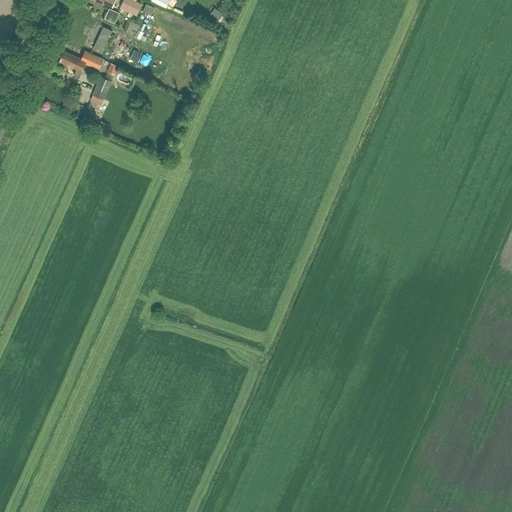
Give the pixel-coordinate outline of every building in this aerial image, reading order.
[(134,0),(123,0),(120,7),(137,15),(142,4),(134,0)] [(146,3),(143,11),(151,15),(155,7),(146,3)] [(115,23),(119,13),(109,8),(105,18),(115,23)] [(225,16),(219,11),(214,17),(220,22),(225,16)] [(104,27),(93,49),(101,53),(112,31),(104,27)] [(138,62),(142,53),(134,50),(130,58),(138,62)] [(103,59),(85,51),(81,59),(78,58),(78,57),(64,51),(60,61),(77,68),(74,75),(79,77),(86,63),(99,69),(103,59)] [(115,75),(119,66),(111,63),(107,71),(115,75)] [(93,94),(104,99),(112,81),(101,76),(93,94)] [(85,125),(97,130),(100,123),(88,118),(85,125)] [(98,130),(103,132),(106,124),(101,122),(98,130)]
